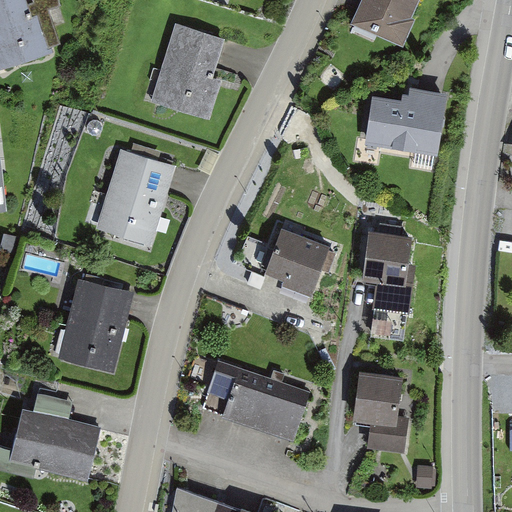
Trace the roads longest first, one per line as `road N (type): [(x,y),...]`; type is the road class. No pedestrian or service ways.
road 1 (tertiary): [(511,0),(480,194),(466,363),(466,507)]
road 2 (residential): [(314,0),(185,274),(144,443)]
road 3 (residential): [(144,443),(326,503),(466,507)]
